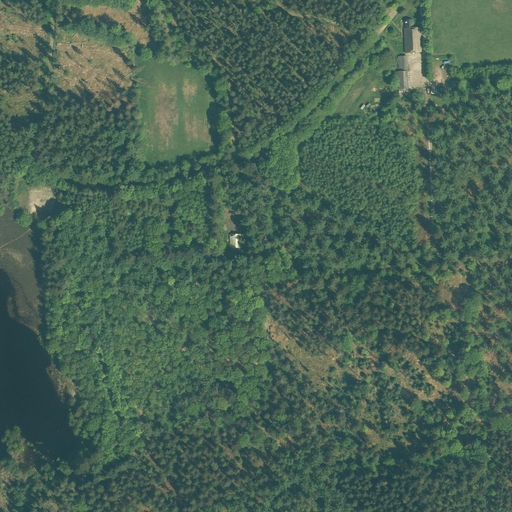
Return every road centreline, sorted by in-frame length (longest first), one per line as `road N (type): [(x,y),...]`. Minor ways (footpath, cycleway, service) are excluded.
road 1 (track): [(33,160),(52,0)]
road 2 (unknown): [(277,130),(377,34)]
